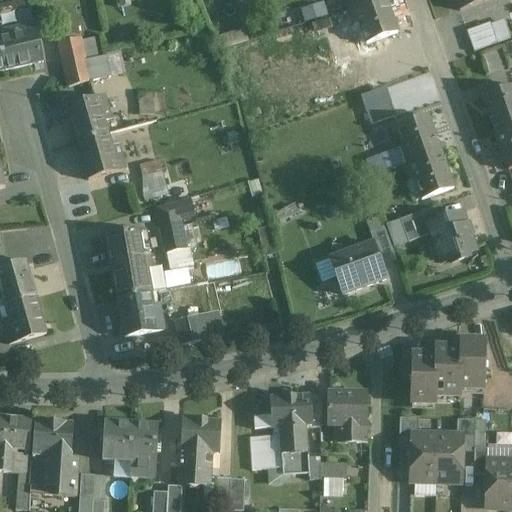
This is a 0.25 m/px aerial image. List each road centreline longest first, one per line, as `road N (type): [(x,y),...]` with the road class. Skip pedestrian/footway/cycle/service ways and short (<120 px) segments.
road 1 (residential): [(511,287),(178,380),(106,384)]
road 2 (residential): [(413,0),(511,285)]
road 3 (residential): [(106,384),(26,114)]
